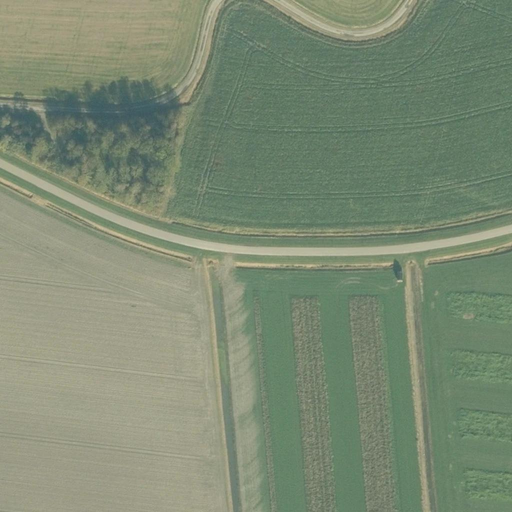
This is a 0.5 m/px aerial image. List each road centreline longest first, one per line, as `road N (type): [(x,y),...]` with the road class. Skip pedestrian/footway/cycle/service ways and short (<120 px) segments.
road 1 (unclassified): [(0,162),(137,227),(226,247),(404,248),(511,227)]
road 2 (unclassified): [(219,0),(197,66),(161,102),(89,110),(0,106)]
road 3 (unclassified): [(409,0),(395,18),(360,34),(321,25),(279,0)]
